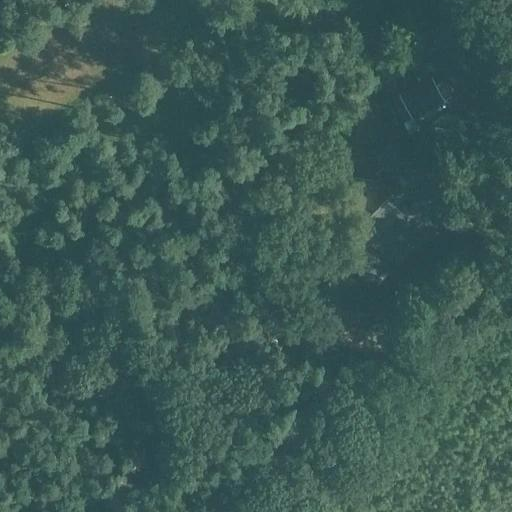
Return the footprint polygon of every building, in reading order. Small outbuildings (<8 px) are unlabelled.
[(394,25),(381,24),(380,34),(377,33),(377,30),(355,27),(353,41),(375,43),(376,41),(380,41),(379,44),(392,45),(394,25)] [(408,66),(399,50),(387,56),(375,62),(384,79),(396,73),(408,66)] [(443,100),(443,99),(451,95),(443,80),(435,85),(431,78),(420,84),(415,75),(400,83),(405,92),(393,98),(405,120),(434,105),(435,106),(437,105),(436,103),(443,100)] [(295,108),(276,117),(276,118),(289,146),(308,137),(295,108)] [(393,143),(376,159),(383,166),(375,175),(394,194),(357,230),(378,251),(358,270),(375,287),(456,207),(393,143)] [(347,210),(362,212),(366,191),(371,192),(373,181),(350,176),(344,204),(348,205),(347,210)]
